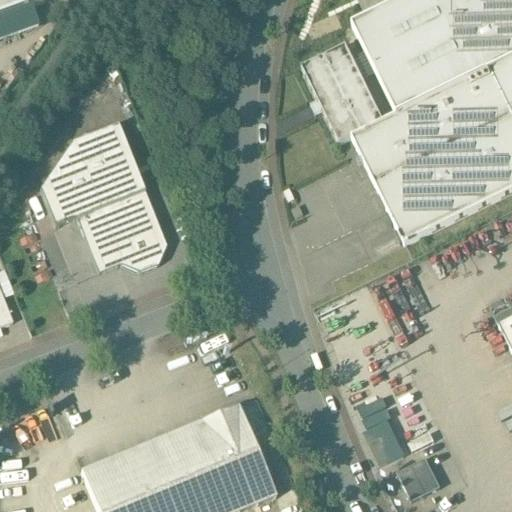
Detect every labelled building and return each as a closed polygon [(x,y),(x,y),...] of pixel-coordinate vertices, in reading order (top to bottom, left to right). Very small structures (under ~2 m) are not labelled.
[(0,0),(0,22),(43,6),(40,0),(0,0)] [(363,1),(342,11),(397,120),(384,126),(346,51),(302,72),(340,148),(351,143),(360,161),(364,169),(404,250),(511,197),(511,0),(410,0),(372,19),(363,1)] [(165,252),(117,131),(71,149),(39,196),(54,233),(75,224),(97,279),(120,270),(138,278),(157,270),(165,252)] [(360,171),(364,169),(360,161),(356,164),(360,171)] [(0,298),(0,332),(12,327),(0,298)] [(511,324),(499,332),(511,357),(511,324)] [(238,409),(82,474),(96,511),(256,511),(277,504),(238,409)] [(428,461),(399,475),(413,504),(442,490),(428,461)]
